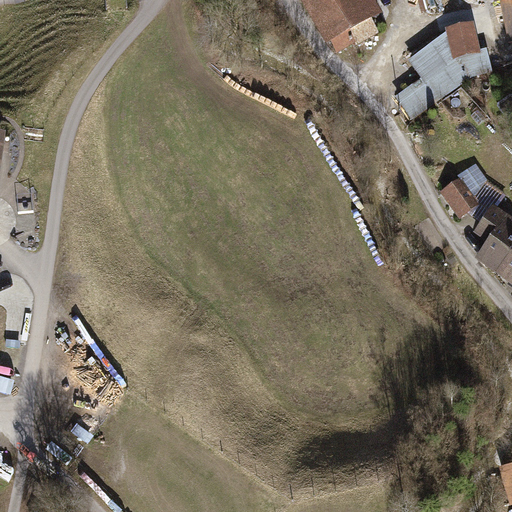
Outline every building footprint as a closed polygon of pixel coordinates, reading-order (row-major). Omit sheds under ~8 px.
[(126,0),(105,0),(107,16),(128,14),(126,0)] [(383,16),(373,0),(311,0),(303,5),(314,24),(327,47),(331,44),(339,59),(379,36),(372,22),(383,16)] [(453,61),(482,55),(475,24),(446,30),(453,61)] [(393,98),(411,123),(472,81),(491,77),(488,54),(482,55),(453,61),(446,30),(404,61),(418,80),(393,98)] [(457,185),(443,193),(460,222),(494,202),(473,167),(453,179),(457,185)] [(475,264),(493,278),(511,251),(511,225),(492,211),(478,230),(472,238),(486,248),(475,264)] [(511,251),(493,278),(511,291),(511,251)] [(511,465),(500,469),(511,506),(511,505),(511,465)]
